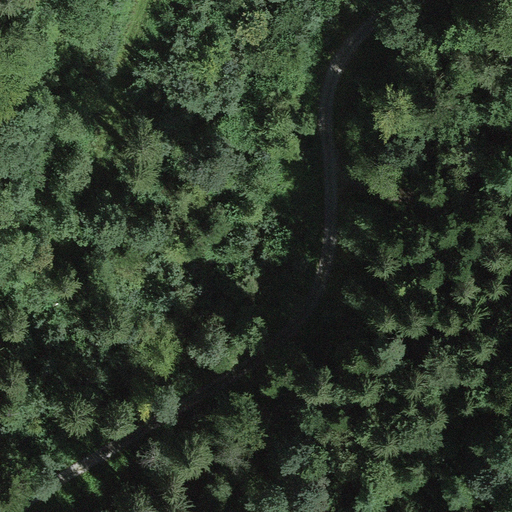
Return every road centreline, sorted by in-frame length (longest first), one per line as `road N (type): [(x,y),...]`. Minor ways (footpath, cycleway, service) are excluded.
road 1 (track): [(336,174),(322,278),(279,330),(194,400),(0,511)]
road 2 (track): [(385,0),(323,79),(322,140),(336,174),(373,186),(427,186),(475,154),(511,101)]
road 3 (track): [(0,316),(56,215),(133,0)]
